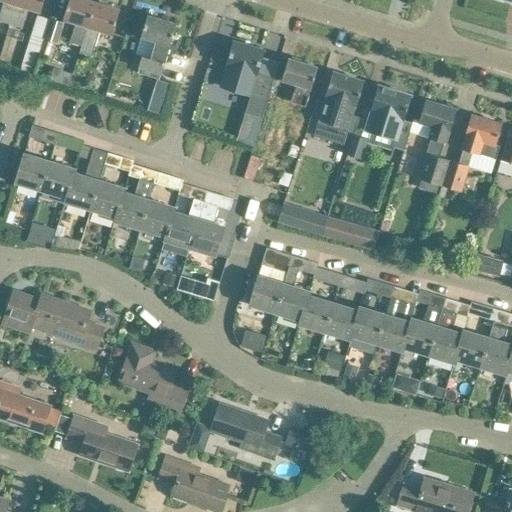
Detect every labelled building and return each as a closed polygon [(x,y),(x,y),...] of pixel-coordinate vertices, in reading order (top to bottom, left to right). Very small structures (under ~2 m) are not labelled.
[(9,25),(17,0),(0,0),(4,0),(0,13),(0,22),(9,25)] [(17,0),(9,25),(21,29),(29,8),(40,12),(43,0),(17,0)] [(81,46),(95,2),(87,0),(69,0),(63,19),(76,23),(70,43),(81,46)] [(95,2),(81,46),(80,52),(92,56),(100,30),(112,34),(119,10),(95,2)] [(44,39),(50,19),(37,15),(20,70),(33,74),(44,41),(43,41),(44,39)] [(147,15),(141,34),(141,37),(156,42),(151,58),(143,55),(139,68),(161,74),(177,24),(147,15)] [(57,43),(64,24),(50,19),(44,39),(57,43)] [(273,52),(233,40),(219,92),(259,103),(273,52)] [(42,77),(51,43),(44,41),(33,74),(42,77)] [(66,58),(62,68),(78,75),(83,65),(66,58)] [(288,58),(282,77),(281,80),(297,85),(288,113),(302,117),(317,67),(288,58)] [(113,74),(97,69),(90,92),(105,97),(113,74)] [(333,72),(327,91),(325,96),(319,119),(330,122),(349,128),(364,81),(333,72)] [(157,80),(148,110),(161,114),(171,84),(157,80)] [(393,147),(394,148),(404,151),(413,123),(403,120),(410,96),(379,86),(371,111),(366,109),(360,128),(395,140),(393,147)] [(224,98),(217,96),(213,116),(220,118),(224,98)] [(262,97),(257,131),(269,133),(274,99),(262,97)] [(441,185),(448,160),(440,157),(444,143),(445,143),(456,110),(425,100),(418,124),(431,129),(428,138),(431,139),(419,179),(441,185)] [(448,160),(441,185),(461,192),(469,166),(472,152),(495,159),(499,146),(495,145),(502,124),(471,114),(461,149),(463,149),(459,163),(448,160)] [(55,144),(58,133),(44,129),(41,140),(55,144)] [(58,133),(55,144),(69,149),(73,138),(58,133)] [(511,136),(508,135),(502,154),(500,160),(511,163),(511,136)] [(366,139),(355,136),(346,160),(359,164),(366,139)] [(94,149),(83,145),(79,156),(90,160),(94,149)] [(269,172),(274,150),(263,147),(258,170),(269,172)] [(100,181),(108,153),(95,148),(86,175),(74,173),(66,201),(91,209),(100,181)] [(108,153),(105,164),(119,168),(122,157),(108,153)] [(41,190),(50,161),(24,154),(15,182),(41,190)] [(66,201),(74,173),(76,169),(50,161),(41,190),(66,197),(65,201),(66,201)] [(154,183),(157,172),(143,167),(134,195),(124,192),(116,221),(140,228),(149,200),(154,183)] [(168,187),(171,176),(157,172),(154,183),(168,187)] [(116,221),(124,192),(125,188),(100,181),(91,209),(92,209),(116,216),(115,220),(116,221)] [(204,202),(207,191),(193,187),(189,198),(194,199),(189,216),(174,212),(165,240),(190,247),(204,202)] [(207,191),(204,202),(218,206),(221,195),(207,191)] [(165,240),(174,212),(175,208),(149,200),(140,228),(165,236),(164,239),(165,240)] [(218,206),(204,202),(190,247),(215,255),(225,223),(215,220),(218,206)] [(328,217),(283,204),(278,221),(322,235),(324,229),(328,218),(328,217)] [(9,210),(5,222),(12,224),(15,212),(9,210)] [(375,231),(328,218),(324,229),(322,235),(323,235),(370,248),(375,231)] [(425,248),(434,257),(444,247),(434,238),(425,248)] [(401,239),(402,256),(418,255),(418,239),(401,239)] [(275,312),(292,255),(267,248),(262,265),(258,276),(250,304),(275,312)] [(503,261),(473,253),(469,269),(499,277),(503,261)] [(300,324),(309,296),(310,292),(294,287),(299,270),(303,271),(307,260),(292,255),(275,312),(300,319),(299,323),(300,324)] [(339,286),(342,275),(327,270),(324,281),(339,286)] [(342,275),(339,286),(353,290),(356,279),(342,275)] [(206,288),(180,280),(177,290),(213,301),(218,286),(207,283),(206,288)] [(394,287),(379,282),(376,293),(391,297),(394,287)] [(409,291),(394,287),(391,297),(391,298),(405,302),(409,291)] [(42,294),(40,299),(14,290),(2,323),(30,333),(32,327),(63,337),(97,349),(104,327),(87,321),(90,310),(42,294)] [(443,309),(446,298),(431,294),(428,305),(441,309),(443,309)] [(325,331),(333,303),(309,296),(300,324),(325,331)] [(453,362),(463,330),(468,313),(470,306),(446,298),(443,309),(441,309),(439,317),(436,326),(437,326),(429,355),(453,362)] [(350,339),(358,311),(333,303),(325,331),(350,339)] [(495,321),(498,310),(483,305),(480,316),(494,321),(495,321)] [(377,344),(386,315),(360,307),(350,339),(352,340),(353,337),(377,344)] [(489,338),(503,342),(508,325),(511,314),(498,310),(495,321),(494,321),(489,338)] [(392,317),(386,315),(377,343),(402,351),(411,321),(392,317)] [(429,355),(437,326),(436,326),(412,319),(411,321),(404,347),(429,355)] [(246,329),(241,347),(262,352),(266,335),(246,329)] [(489,338),(463,330),(453,362),(454,363),(455,359),(481,367),(489,338)] [(511,350),(511,344),(503,342),(489,338),(481,367),(505,374),(511,350)] [(132,343),(121,374),(119,380),(150,391),(148,398),(182,409),(190,388),(172,382),(176,371),(151,363),(155,351),(132,343)] [(337,378),(344,356),(328,352),(324,366),(329,368),(326,375),(337,378)] [(21,388),(6,383),(0,381),(0,418),(41,432),(50,406),(19,395),(21,388)] [(220,404),(213,423),(211,429),(243,440),(240,448),(274,459),(281,438),(264,431),(268,420),(220,404)] [(74,415),(73,418),(66,437),(84,443),(80,454),(128,471),(137,444),(106,433),(108,427),(74,415)] [(67,420),(60,417),(55,431),(63,434),(67,420)] [(153,437),(157,428),(147,424),(144,434),(153,437)] [(290,428),(285,444),(306,451),(312,436),(290,428)] [(166,455),(165,459),(158,478),(176,484),(172,495),(220,511),(229,485),(197,474),(200,467),(166,455)] [(240,468),(235,481),(253,487),(257,474),(240,468)] [(397,506),(416,511),(418,511),(432,511),(433,509),(442,511),(467,511),(474,492),(425,478),(422,489),(404,483),(397,506)] [(489,495),(484,511),(511,511),(511,489),(510,489),(507,500),(489,495)] [(0,511),(8,511),(5,511),(8,500),(0,497),(0,511)]
